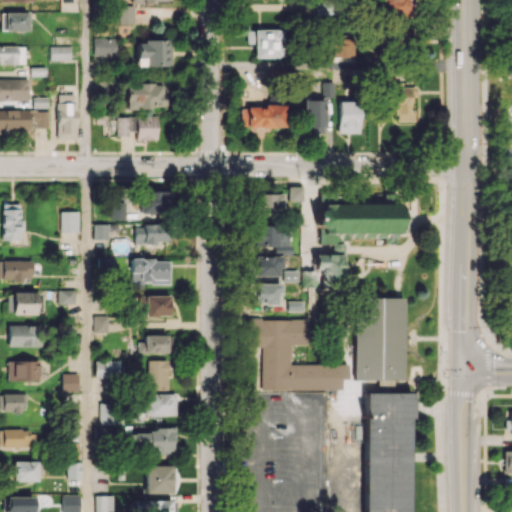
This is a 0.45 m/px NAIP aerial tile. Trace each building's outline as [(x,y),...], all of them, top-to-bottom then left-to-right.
[(406,17),(406,0),(381,0),(381,16),(406,17)] [(117,23),(132,24),(133,5),(113,5),(113,14),(117,14),(117,23)] [(27,12),(0,12),(0,30),(27,30),(27,12)] [(409,28),(389,28),(388,44),(409,45),(409,28)] [(281,29),(251,29),(251,42),(252,42),(252,57),(281,57),(281,29)] [(116,38),(92,37),(91,64),(106,65),(107,55),(115,55),(116,38)] [(135,66),(170,66),(170,40),(135,40),(135,66)] [(353,61),(353,44),(334,43),(333,60),(353,61)] [(23,45),(0,45),(0,63),(24,63),(23,45)] [(70,46),(48,45),(48,61),(70,61),(70,46)] [(29,76),(44,76),(44,66),(29,66),(29,76)] [(26,78),(0,78),(0,99),(27,100),(26,78)] [(124,108),(161,108),(160,83),(124,83),(124,108)] [(412,121),(412,110),(407,110),(407,96),(414,96),(414,86),(385,86),(384,110),(395,111),(395,120),(412,121)] [(55,137),(74,138),(75,93),(55,93),(55,137)] [(324,100),(303,99),(303,133),(324,134),(324,100)] [(337,133),(358,132),(358,101),(337,101),(337,133)] [(283,126),(283,105),(239,106),(239,127),(283,126)] [(47,110),(0,109),(0,132),(27,132),(27,122),(34,122),(34,127),(47,127),(47,110)] [(115,134),(135,134),(135,140),(156,139),(155,116),(115,116),(115,134)] [(286,200),(300,201),(301,186),(286,186),(286,200)] [(165,190),(138,191),(138,213),(165,213),(165,190)] [(280,194),(252,193),(251,215),(280,215),(280,194)] [(397,232),(397,201),(335,202),(335,198),(326,198),(326,204),(317,204),(318,242),(350,242),(350,233),(397,232)] [(109,219),(124,219),(124,202),(109,202),(109,219)] [(19,203),(0,203),(0,221),(1,240),(20,239),(19,203)] [(76,210),(58,211),(58,232),(77,231),(76,210)] [(107,224),(92,224),(92,239),(107,239),(107,224)] [(132,242),(168,242),(167,225),(132,225),(132,242)] [(280,251),(280,226),(252,225),(252,246),(272,246),(272,251),(280,251)] [(332,253),(313,254),(314,269),(319,269),(319,281),(341,281),(341,244),(331,244),(332,253)] [(250,256),(250,276),(279,275),(279,255),(250,256)] [(111,258),(96,258),(96,269),(111,270),(111,258)] [(169,283),(168,258),(129,260),(129,273),(139,272),(139,284),(169,283)] [(0,279),(30,280),(30,261),(0,260),(0,279)] [(277,304),(277,283),(253,283),(253,304),(277,304)] [(56,303),(73,303),(74,289),(56,289),(56,303)] [(5,314),(39,314),(39,292),(5,292),(5,314)] [(170,295),(136,295),(136,309),(143,309),(143,316),(170,316),(170,295)] [(400,297),(359,297),(359,316),(351,316),(352,380),(401,380),(400,297)] [(92,332),(106,332),(106,316),(92,316),(92,332)] [(260,389),(340,389),(340,379),(346,379),(346,364),(288,364),(288,344),(307,344),(307,318),(246,318),(246,346),(260,346),(260,389)] [(5,346),(39,346),(40,325),(6,324),(5,346)] [(165,334),(142,334),(142,342),(135,342),(135,352),(165,352),(165,334)] [(6,380),(38,380),(37,359),(6,360),(6,380)] [(93,360),(93,376),(118,376),(118,359),(93,360)] [(145,388),(165,389),(166,360),(146,360),(145,388)] [(61,392),(77,391),(77,372),(60,373),(61,392)] [(407,511),(406,392),(362,392),(362,511),(407,511)] [(24,393),(0,393),(0,410),(25,411),(24,393)] [(142,416),(175,415),(174,393),(141,393),(142,416)] [(115,402),(97,403),(98,424),(115,424),(115,402)] [(0,429),(0,446),(35,446),(34,429),(0,429)] [(173,429),(133,430),(133,453),(173,452),(173,429)] [(511,472),(511,443),(511,450),(502,451),(502,473),(511,472)] [(36,480),(36,460),(11,461),(11,481),(36,480)] [(65,479),(79,478),(79,461),(64,462),(65,479)] [(172,465),(144,465),(143,492),(172,493),(172,465)] [(93,495),(93,511),(111,511),(111,495),(93,495)] [(174,511),(174,500),(144,500),(144,511),(174,511)]
